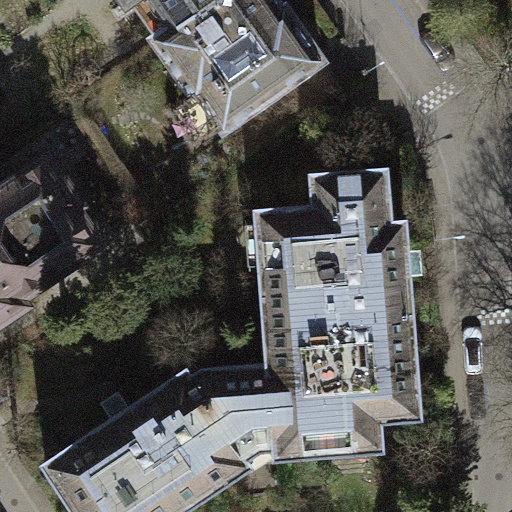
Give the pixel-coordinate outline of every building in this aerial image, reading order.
[(130,0),(155,36),(207,0),(125,0),(126,0),(125,0),(130,0)] [(281,10),(273,0),(207,0),(155,36),(196,95),(201,92),(222,123),(321,55),(287,6),(281,10)] [(54,144),(0,179),(0,319),(118,242),(54,144)] [(269,360),(275,437),(276,453),(322,449),(393,446),(389,414),(420,413),(405,219),(389,220),(385,169),(314,175),(317,204),(263,208),(267,265),(261,265),(269,360)] [(276,453),(275,437),(269,360),(202,366),(189,374),(185,368),(46,461),(77,511),(172,511),(247,460),(276,453)]
